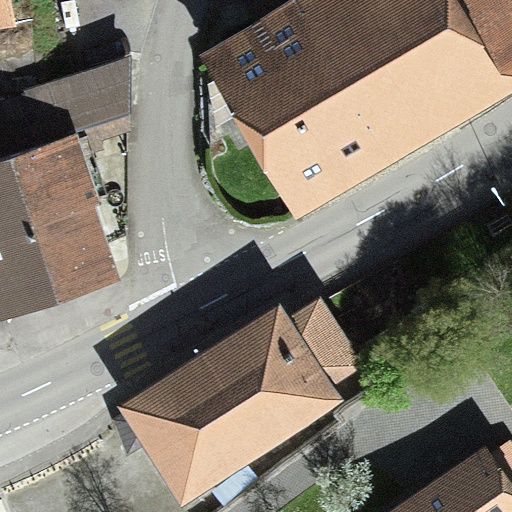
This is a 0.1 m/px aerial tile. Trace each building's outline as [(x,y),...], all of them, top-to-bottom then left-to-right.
[(0,0),(0,22),(16,20),(12,0),(0,0)] [(296,210),(511,87),(511,0),(245,0),(253,14),(201,44),(296,210)] [(84,182),(79,167),(124,153),(125,66),(62,85),(72,119),(37,130),(42,146),(0,160),(0,280),(7,301),(97,271),(69,187),(84,182)] [(37,130),(25,97),(0,105),(0,160),(42,146),(37,130)] [(333,385),(367,363),(321,298),(289,317),(286,312),(119,410),(182,506),(343,401),(333,385)] [(511,511),(511,440),(510,438),(494,449),(486,437),(376,511),(511,511)]
